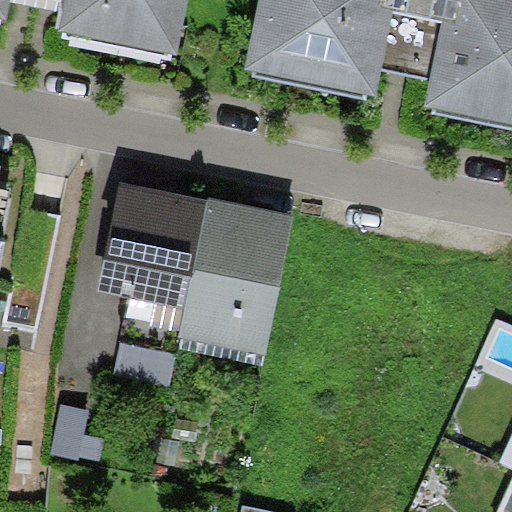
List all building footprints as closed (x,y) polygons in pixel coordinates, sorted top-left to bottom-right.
[(80,0),(99,4),(98,24),(182,43),(190,0),(80,0)] [(511,0),(266,0),(254,57),(302,67),(305,52),(334,58),(330,74),(349,78),(373,82),(383,34),(448,47),(438,93),(485,102),(488,88),(511,92),(511,0)] [(209,202),(124,186),(105,285),(130,289),(191,301),(209,202)] [(297,218),(209,202),(191,301),(186,329),(274,345),(297,218)] [(191,301),(130,289),(120,342),(181,353),(186,329),(191,301)] [(511,511),(511,487),(500,511),(511,511)] [(292,511),(243,502),(241,511),(292,511)]
